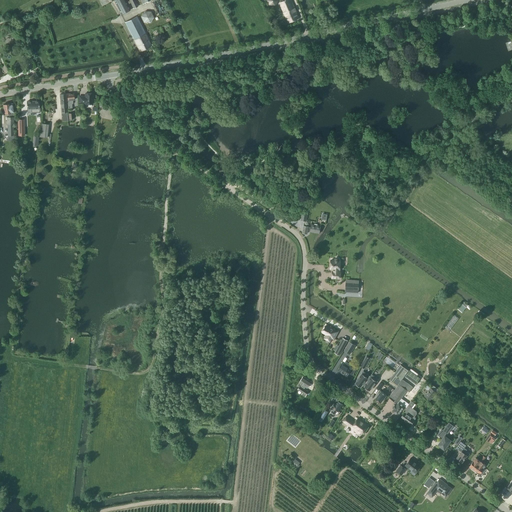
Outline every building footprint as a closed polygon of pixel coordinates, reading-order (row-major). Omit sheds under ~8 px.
[(127,2),(125,0),(114,0),(122,14),(130,10),(128,5),(131,3),(130,1),(127,2)] [(288,23),(300,19),(291,0),(285,0),(279,3),(288,23)] [(152,10),(142,12),(143,23),(154,21),(152,10)] [(140,50),(151,44),(137,16),(125,21),(140,50)] [(92,103),(93,93),(86,93),(85,96),(79,96),(79,102),(85,102),(85,103),(92,103)] [(39,108),(39,101),(27,102),(27,109),(32,109),(32,112),(36,112),(40,112),(40,108),(39,108)] [(5,113),(14,112),(13,103),(10,103),(3,104),(5,113)] [(47,138),(49,124),(40,124),(39,137),(47,138)] [(319,233),(320,226),(311,225),(310,228),(308,227),(303,226),(302,233),(307,234),(307,231),(310,231),(310,232),(319,233)] [(338,259),(337,258),(336,259),(335,259),(334,260),(331,260),(330,269),(333,269),(333,272),(332,272),(332,278),(339,279),(340,272),(339,272),(339,269),(339,270),(340,261),(338,260),(338,259)] [(469,310),(471,308),(463,301),(456,309),(462,313),(466,307),(469,310)] [(453,314),(444,326),(450,330),(459,318),(453,314)] [(334,325),(324,323),(323,328),(326,329),(325,333),(329,334),(330,331),(333,331),(334,325)] [(349,334),(344,332),(340,342),(345,344),(349,334)] [(349,342),(344,351),(349,354),(355,345),(349,342)] [(360,367),(364,368),(370,358),(366,356),(360,367)] [(356,368),(350,365),(348,367),(345,365),(346,365),(342,363),(337,370),(341,372),(342,373),(344,374),(347,376),(349,372),(353,374),(356,368)] [(397,378),(399,376),(405,368),(401,365),(389,380),(397,386),(401,381),(397,378)] [(416,385),(421,377),(410,369),(405,376),(416,385)] [(363,385),(370,376),(363,372),(362,374),(362,373),(357,380),(355,383),(356,384),(355,385),(359,387),(359,386),(360,387),(362,384),(363,385)] [(372,388),(377,381),(376,381),(378,379),(371,374),(370,376),(363,385),(365,386),(364,387),(365,387),(366,388),(365,389),(368,392),(371,388),(372,388)] [(307,388),(311,382),(303,376),(299,382),(302,384),(300,386),(297,389),(302,393),(301,394),(305,397),(308,392),(304,389),(305,387),(307,388)] [(406,382),(402,380),(399,385),(398,384),(388,398),(397,404),(396,405),(395,404),(392,407),(394,408),(392,411),(398,415),(403,408),(405,410),(405,409),(405,410),(408,406),(408,405),(400,400),(407,391),(409,392),(412,387),(414,385),(409,381),(407,383),(406,382)] [(430,401),(436,392),(425,384),(423,387),(428,391),(424,396),(430,401)] [(381,402),(386,395),(381,391),(375,398),(381,402)] [(330,409),(332,411),(331,412),(334,414),(336,410),(338,411),(342,404),(338,401),(336,405),(333,404),(330,409)] [(416,411),(412,408),(415,404),(411,401),(408,405),(408,406),(405,410),(406,410),(404,413),(401,417),(411,424),(414,420),(413,419),(414,416),(416,414),(416,413),(416,412),(416,411)] [(325,409),(319,419),(322,421),(328,412),(325,409)] [(361,421),(361,420),(358,418),(355,423),(349,418),(346,423),(352,427),(355,429),(354,430),(357,432),(358,430),(362,433),(367,426),(361,421)] [(439,442),(440,443),(439,445),(444,449),(447,445),(448,445),(452,439),(446,434),(452,426),(451,425),(452,425),(448,422),(443,430),(441,429),(437,434),(440,437),(441,436),(443,438),(439,442)] [(485,426),(480,432),(485,435),(489,430),(485,426)] [(494,440),(497,437),(490,432),(485,439),(488,441),(491,438),(494,440)] [(332,440),(335,437),(330,433),(327,436),(328,437),(327,438),(331,442),(332,440)] [(456,458),(462,462),(467,455),(468,456),(470,454),(466,451),(467,449),(464,447),(466,445),(461,441),(456,447),(461,451),(456,458)] [(474,470),(484,456),(483,456),(480,461),(476,458),(469,467),(474,470)] [(486,465),(482,462),(485,457),(484,456),(474,470),(479,474),(486,465)] [(414,461),(414,460),(411,458),(405,465),(415,473),(420,466),(414,461)] [(401,475),(405,469),(400,465),(396,471),(401,475)] [(443,482),(443,481),(439,478),(436,483),(435,482),(426,493),(432,497),(437,490),(446,496),(451,488),(443,482)]
